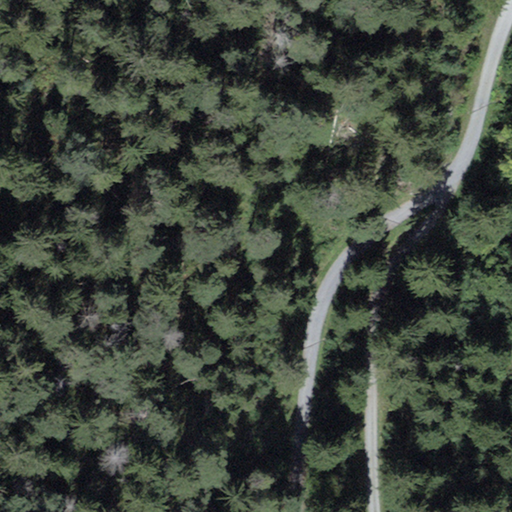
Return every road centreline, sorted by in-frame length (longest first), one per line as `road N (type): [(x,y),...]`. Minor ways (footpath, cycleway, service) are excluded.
road 1 (track): [(298,511),(315,320),(336,269),(374,229),(435,203)]
road 2 (track): [(376,511),(371,357),(390,275),(435,203)]
road 3 (track): [(435,203),(469,149),(511,7)]
